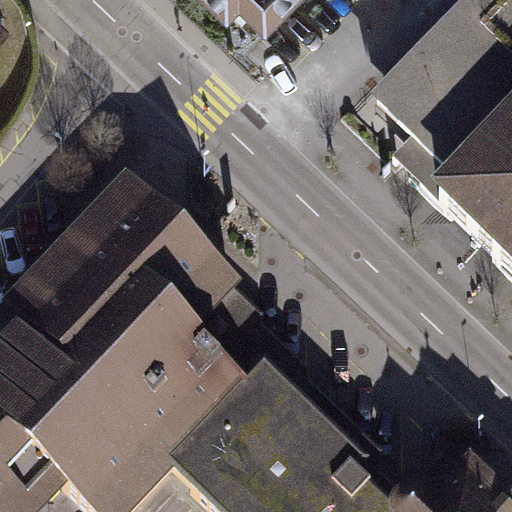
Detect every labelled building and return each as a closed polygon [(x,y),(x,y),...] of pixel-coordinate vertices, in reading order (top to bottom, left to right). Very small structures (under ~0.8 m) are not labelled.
[(270,0),(197,0),(205,7),(211,0),(220,0),(247,25),(270,0)] [(511,0),(477,0),(370,110),(406,144),(390,162),(511,280),(511,0)] [(0,44),(16,28),(0,13),(0,44)] [(247,303),(132,187),(4,318),(17,331),(0,347),(0,511),(72,511),(73,511),(74,511),(153,511),(180,485),(208,511),(501,511),(474,485),(451,506),(444,511),(381,511),(362,494),(376,481),(268,381),(249,403),(197,357),(220,333),(236,316),(247,303)] [(255,335),(236,316),(220,333),(197,357),(249,403),(268,381),(376,481),(362,494),(381,511),(444,511),(451,506),(420,491),(255,335)]
